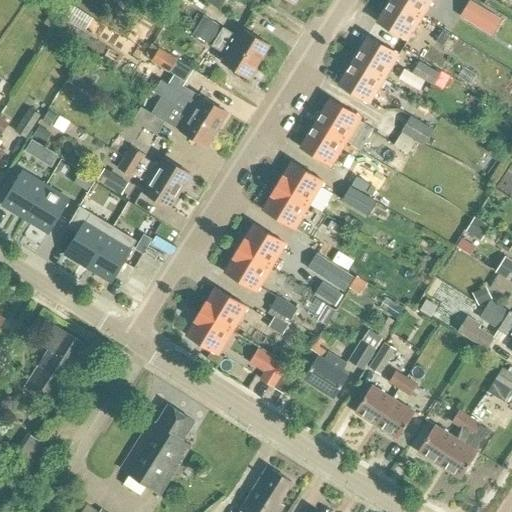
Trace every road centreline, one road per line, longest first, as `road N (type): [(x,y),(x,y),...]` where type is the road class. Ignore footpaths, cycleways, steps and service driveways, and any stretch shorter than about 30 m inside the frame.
road 1 (residential): [(130,338),(343,0)]
road 2 (unclassified): [(408,511),(130,338)]
road 3 (unclassified): [(130,338),(0,257)]
